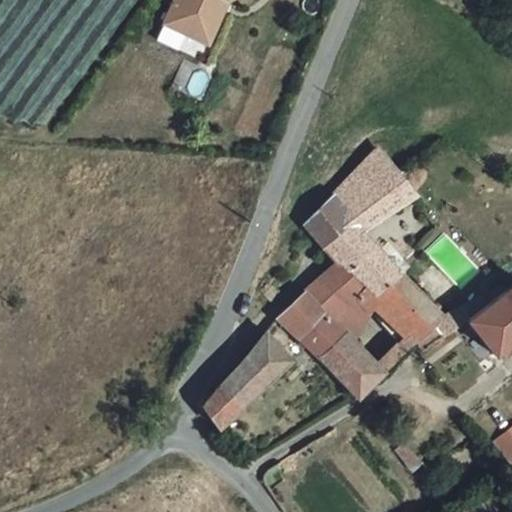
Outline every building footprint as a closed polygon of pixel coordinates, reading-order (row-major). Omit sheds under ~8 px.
[(181,0),(176,17),(205,27),(211,11),(221,15),(225,0),(181,0)] [(220,32),(231,0),(225,0),(221,15),(211,11),(205,27),(220,32)] [(163,27),(158,38),(194,53),(199,42),(163,27)] [(381,136),(312,212),(331,234),(402,161),(381,136)] [(331,234),(343,247),(348,252),(355,246),(382,275),(405,253),(444,214),(402,161),(331,234)] [(362,284),(378,299),(390,287),(415,314),(407,322),(409,332),(417,327),(425,337),(447,318),(437,307),(447,297),(405,253),(382,275),(355,246),(348,252),(343,247),(324,266),(352,296),(362,284)] [(290,273),(281,263),(270,273),(279,283),(290,273)] [(352,296),(324,266),(284,304),(320,340),(348,316),(340,308),(352,296)] [(511,273),(508,269),(447,297),(437,307),(447,318),(464,305),(496,338),(511,324),(511,273)] [(340,308),(348,316),(355,323),(378,299),(362,284),(352,296),(340,308)] [(361,380),(388,354),(355,323),(348,316),(320,340),(358,377),(361,380)] [(207,392),(223,413),(243,395),(246,398),(259,386),(256,383),(303,339),(293,328),(285,335),(270,319),(209,389),(207,392)] [(511,420),(491,435),(511,466),(511,420)]
